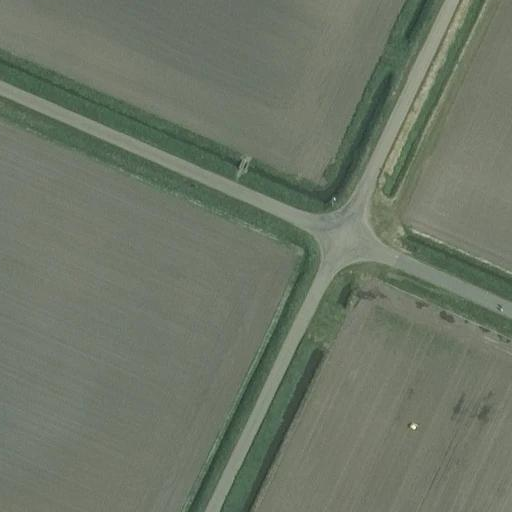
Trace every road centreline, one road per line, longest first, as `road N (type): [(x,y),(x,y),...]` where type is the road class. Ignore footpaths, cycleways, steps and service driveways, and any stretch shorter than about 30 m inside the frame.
road 1 (unclassified): [(340,240),(0,92)]
road 2 (unclassified): [(213,511),(340,240)]
road 3 (unclassified): [(340,240),(451,0)]
road 4 (unclassified): [(511,315),(340,240)]
